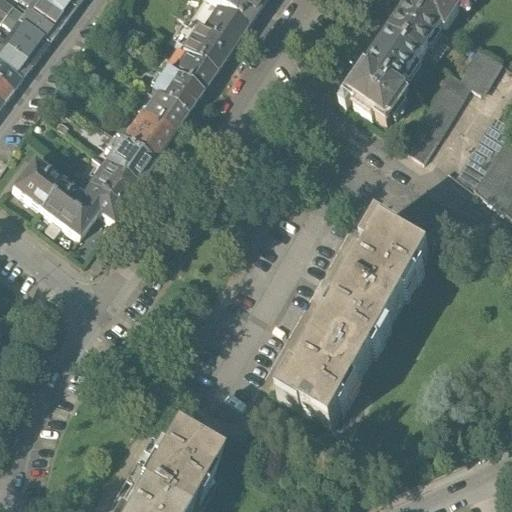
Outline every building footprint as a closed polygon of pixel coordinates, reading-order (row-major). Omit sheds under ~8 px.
[(0,0),(0,51),(0,52),(9,40),(18,28),(27,16),(35,4),(38,0),(0,0)] [(54,0),(38,0),(35,4),(65,26),(74,14),(54,0)] [(79,0),(54,0),(74,14),(83,2),(79,0)] [(246,33),(267,0),(200,0),(199,1),(204,5),(246,33)] [(467,0),(413,0),(409,6),(443,29),(446,32),(467,0)] [(35,4),(27,16),(56,38),(65,26),(35,4)] [(230,56),(246,33),(204,5),(188,28),(230,56)] [(436,40),(443,29),(409,6),(390,34),(424,57),(436,40)] [(27,16),(18,28),(48,50),(56,38),(27,16)] [(18,28),(9,40),(39,62),(48,50),(18,28)] [(168,47),(185,58),(215,78),(230,56),(188,28),(185,33),(180,29),(168,47)] [(401,91),(424,57),(390,34),(367,68),(401,91)] [(9,40),(0,52),(30,74),(39,62),(9,40)] [(447,47),(436,40),(424,57),(435,65),(447,47)] [(0,52),(0,51),(0,69),(21,86),(30,74),(0,52)] [(451,80),(405,154),(424,165),(470,91),(484,100),(502,70),(481,56),(462,87),(451,80)] [(200,99),(215,78),(185,58),(171,79),(200,99)] [(401,91),(367,68),(339,108),(341,109),(340,111),(345,115),(352,105),(357,109),(355,112),(372,124),(375,121),(387,129),(409,97),(401,91)] [(0,69),(0,88),(12,97),(21,86),(0,69)] [(185,122),(200,99),(171,79),(165,76),(150,98),(155,102),(185,122)] [(0,88),(0,106),(4,109),(12,97),(0,88)] [(155,102),(142,121),(172,141),(185,122),(155,102)] [(172,141),(142,121),(141,120),(121,148),(153,169),(172,141)] [(496,123),(457,185),(476,200),(508,224),(511,228),(511,120),(506,129),(496,123)] [(111,159),(104,169),(138,192),(153,169),(121,148),(113,142),(105,154),(111,159)] [(39,216),(60,189),(33,168),(12,196),(39,216)] [(138,192),(104,169),(99,178),(97,177),(88,191),(122,215),(138,192)] [(81,204),(60,189),(39,216),(77,245),(97,220),(112,230),(122,215),(88,191),(87,192),(89,193),(81,204)] [(369,263),(351,295),(397,322),(431,263),(379,234),(364,260),(369,263)] [(363,381),(397,322),(351,295),(318,352),(363,381)] [(329,439),(363,381),(318,352),(298,386),(292,383),(277,409),(329,439)] [(138,492),(143,495),(172,511),(195,511),(221,468),(174,440),(160,464),(156,462),(138,492)] [(172,511),(143,495),(132,511),(172,511)]
